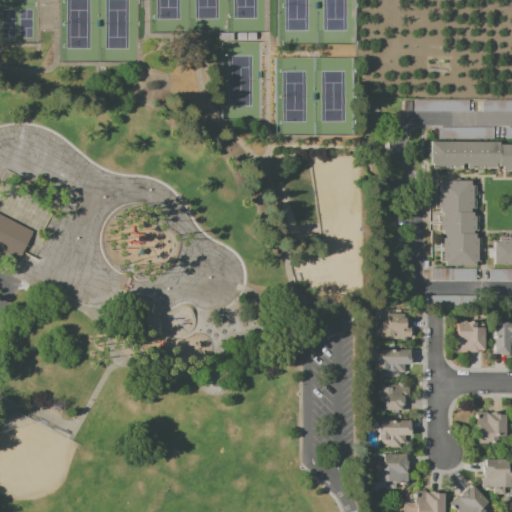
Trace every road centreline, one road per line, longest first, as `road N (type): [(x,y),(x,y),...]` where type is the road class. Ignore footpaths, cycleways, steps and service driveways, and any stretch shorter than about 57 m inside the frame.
road 1 (residential): [(511,117),(421,117),(396,137),(417,213),(414,274),(453,287),(511,287)]
road 2 (residential): [(440,311),(442,461)]
